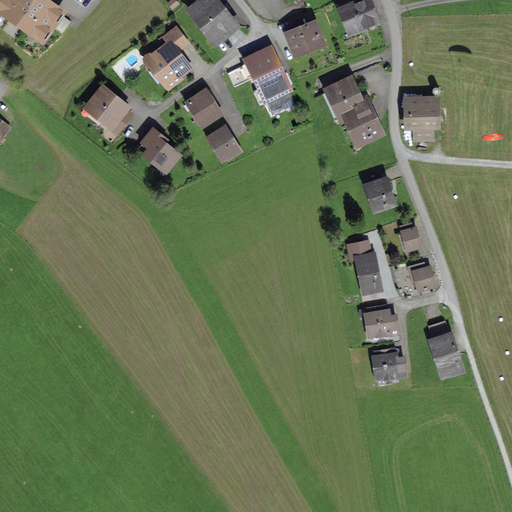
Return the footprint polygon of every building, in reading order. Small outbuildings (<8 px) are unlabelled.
[(0,0),(0,7),(42,38),(53,23),(56,25),(60,21),(56,18),(61,12),(44,0),(0,0)] [(202,0),(189,11),(219,48),(243,29),(218,0),(202,0)] [(369,0),(353,0),(334,8),(346,36),(379,22),(369,0)] [(62,34),(71,22),(64,17),(55,29),(62,34)] [(286,34),(295,54),(321,43),(312,23),(307,25),(304,17),(291,23),(294,31),(286,34)] [(146,63),(170,92),(195,72),(181,54),(191,46),(177,28),(164,38),(169,44),(146,63)] [(243,70),(264,112),(291,99),(270,57),(243,70)] [(366,105),(362,106),(351,82),(325,93),(338,123),(342,121),(354,146),(379,135),(366,105)] [(86,111),(115,134),(134,110),(105,87),(86,111)] [(186,104),(204,130),(224,117),(207,90),(186,104)] [(417,127),(417,137),(433,137),(433,130),(440,129),(439,100),(408,100),(409,127),(417,127)] [(0,139),(9,127),(0,120),(0,139)] [(208,139),(224,165),(244,153),(228,127),(208,139)] [(136,151),(168,176),(184,156),(153,130),(136,151)] [(366,180),(376,209),(392,204),(383,175),(366,180)] [(404,226),(410,248),(419,246),(412,224),(404,226)] [(358,256),(365,294),(381,291),(374,253),(358,256)] [(409,268),(415,291),(434,285),(427,263),(409,268)] [(374,323),(376,339),(398,336),(395,322),(392,323),(391,316),(388,316),(387,312),(367,316),(368,324),(374,323)] [(429,327),(443,372),(460,367),(446,322),(429,327)] [(374,357),(377,384),(410,380),(407,359),(399,360),(399,355),(374,357)]
